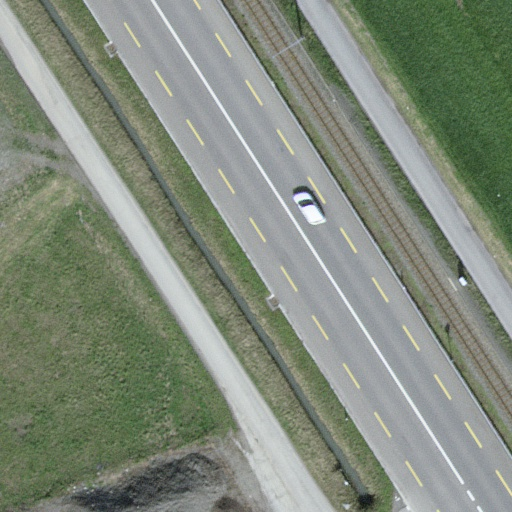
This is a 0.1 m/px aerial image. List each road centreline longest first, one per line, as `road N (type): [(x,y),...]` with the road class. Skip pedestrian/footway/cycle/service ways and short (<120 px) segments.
road 1 (primary): [(149,0),(481,511)]
road 2 (unclassified): [(0,15),(320,511)]
road 3 (unclassified): [(511,304),(316,0)]
